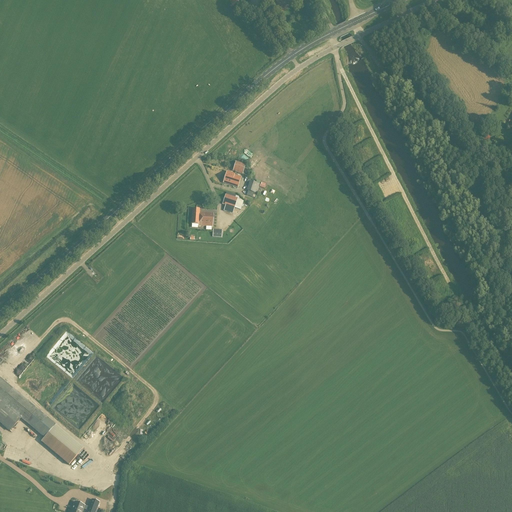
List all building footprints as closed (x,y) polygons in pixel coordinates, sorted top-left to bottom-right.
[(274,0),(276,3),(279,8),(294,0),(274,0)] [(282,12),(273,17),(277,24),(286,19),(282,12)] [(236,162),(233,172),(243,175),(246,165),(236,162)] [(235,174),(227,172),(223,183),(238,188),(241,178),(235,176),(235,174)] [(245,195),(255,198),(260,184),(250,181),(245,195)] [(239,199),(238,197),(236,196),(235,198),(225,195),(222,205),(225,206),(223,211),(232,214),(234,208),(240,211),(243,201),(240,199),(239,199)] [(199,226),(201,226),(202,213),(199,213),(200,210),(192,209),(191,225),(199,225),(199,226)] [(202,213),(201,226),(212,227),(213,214),(202,213)] [(21,419),(40,435),(44,438),(41,442),(69,466),(83,448),(0,377),(0,423),(10,432),(21,419)] [(88,507),(85,506),(75,502),(70,511),(82,511),(83,509),(87,510),(86,511),(95,511),(100,502),(91,499),(88,507)]
